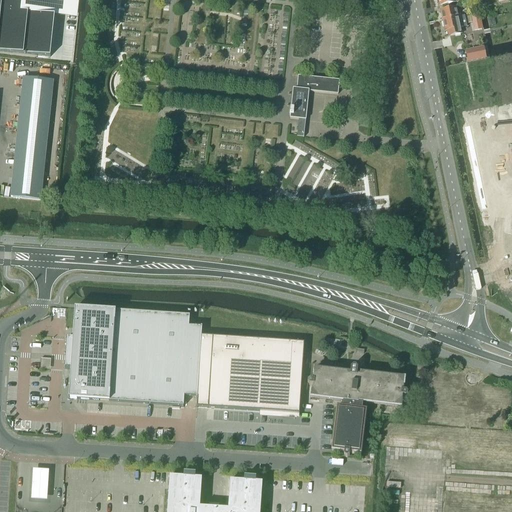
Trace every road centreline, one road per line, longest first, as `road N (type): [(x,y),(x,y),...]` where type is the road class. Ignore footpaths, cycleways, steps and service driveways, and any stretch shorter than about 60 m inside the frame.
road 1 (secondary): [(46,266),(253,280),(460,346)]
road 2 (secondary): [(457,328),(274,272),(48,253)]
road 3 (residential): [(0,437),(19,448),(367,468)]
road 4 (tertiary): [(414,0),(469,266)]
